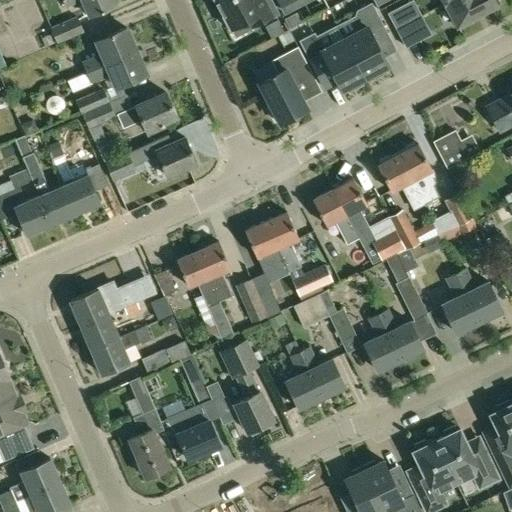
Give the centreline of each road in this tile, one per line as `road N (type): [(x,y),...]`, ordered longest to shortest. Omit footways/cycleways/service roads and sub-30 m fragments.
road 1 (residential): [(168,511),(511,353)]
road 2 (residential): [(252,180),(511,46)]
road 3 (residential): [(19,280),(252,180)]
road 4 (residential): [(119,511),(19,280)]
road 5 (residential): [(252,180),(176,0)]
